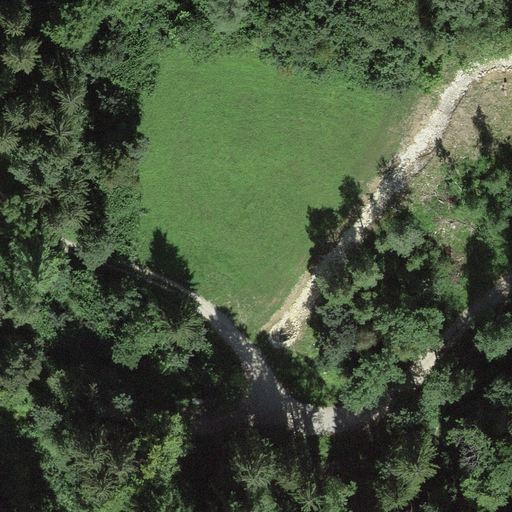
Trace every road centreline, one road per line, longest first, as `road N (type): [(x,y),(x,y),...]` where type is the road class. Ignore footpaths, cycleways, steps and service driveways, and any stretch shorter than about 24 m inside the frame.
road 1 (track): [(279,395),(182,298),(75,249),(31,218)]
road 2 (track): [(502,289),(442,360),(349,424),(300,415),(279,395)]
road 3 (track): [(0,414),(166,395),(279,395)]
road 4 (track): [(417,511),(431,454),(502,289)]
road 5 (track): [(109,511),(126,476),(213,415),(279,395)]
